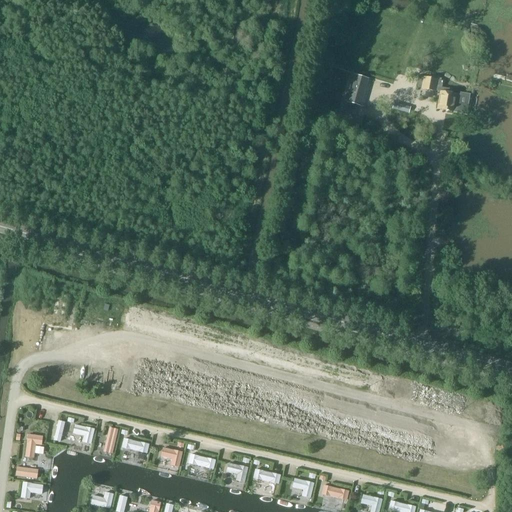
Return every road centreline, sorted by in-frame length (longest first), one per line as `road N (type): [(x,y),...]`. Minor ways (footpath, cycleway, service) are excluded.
road 1 (secondary): [(511,368),(0,227)]
road 2 (track): [(0,59),(158,78),(269,104)]
